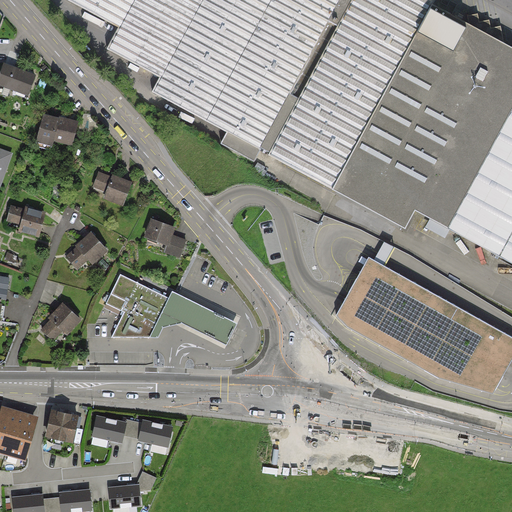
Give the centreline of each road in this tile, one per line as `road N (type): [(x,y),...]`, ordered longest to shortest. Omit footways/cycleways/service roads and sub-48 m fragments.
road 1 (primary): [(259,285),(9,0)]
road 2 (secondary): [(0,382),(168,388)]
road 3 (primary): [(324,405),(458,426)]
road 4 (primary): [(458,426),(335,376)]
